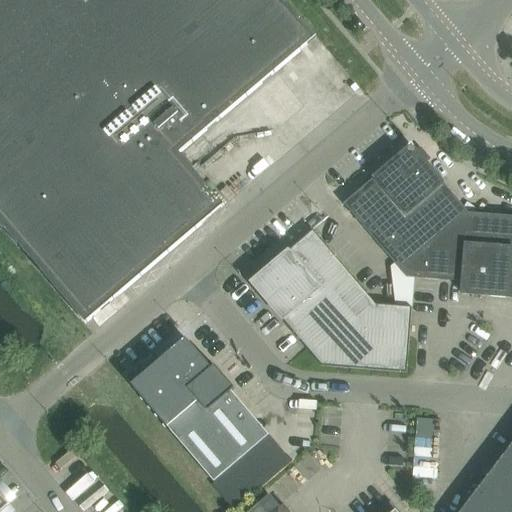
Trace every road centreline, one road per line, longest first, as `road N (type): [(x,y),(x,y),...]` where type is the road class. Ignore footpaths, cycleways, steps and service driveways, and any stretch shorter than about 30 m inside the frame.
road 1 (unclassified): [(496,406),(290,388),(266,373),(188,275)]
road 2 (unclassified): [(188,275),(422,71)]
road 3 (unclassified): [(0,435),(188,275)]
road 4 (unclassified): [(422,71),(467,120),(511,150)]
